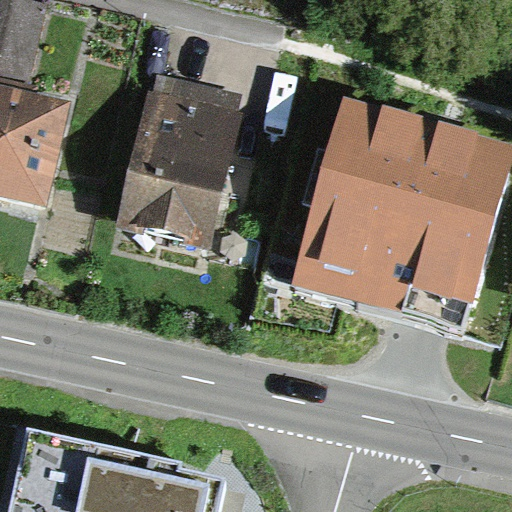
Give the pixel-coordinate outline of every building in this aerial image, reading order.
[(34,0),(0,0),(0,73),(30,80),(47,3),(34,0)] [(149,96),(115,232),(210,255),(245,115),(233,112),(236,98),(162,79),(158,98),(149,96)] [(70,103),(0,87),(0,194),(47,205),(70,103)] [(511,150),(457,134),(344,100),(288,282),(465,335),(511,180),(511,150)] [(223,511),(228,492),(31,450),(17,511),(223,511)]
